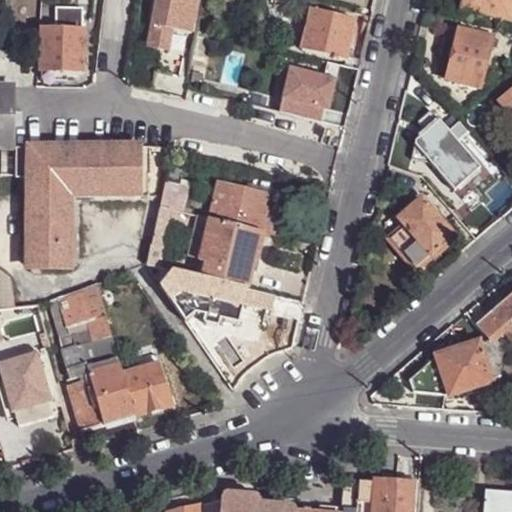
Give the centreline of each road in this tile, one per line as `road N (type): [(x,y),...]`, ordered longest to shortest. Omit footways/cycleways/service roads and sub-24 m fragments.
road 1 (residential): [(365,166),(117,102),(107,81),(117,0)]
road 2 (residential): [(0,509),(305,418)]
road 3 (residential): [(305,418),(511,247)]
road 4 (residential): [(305,418),(365,166)]
road 5 (residential): [(305,418),(511,436)]
road 6 (residential): [(365,166),(404,0)]
